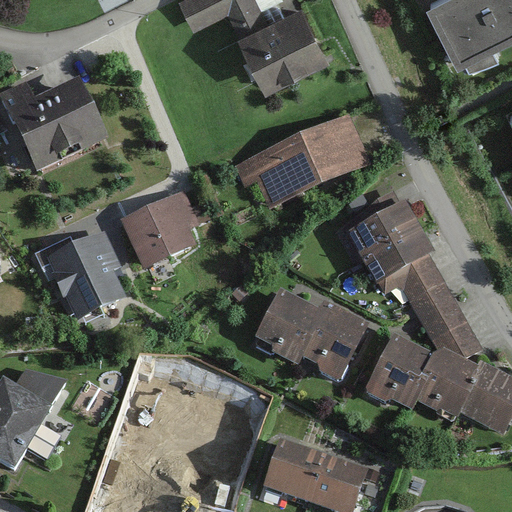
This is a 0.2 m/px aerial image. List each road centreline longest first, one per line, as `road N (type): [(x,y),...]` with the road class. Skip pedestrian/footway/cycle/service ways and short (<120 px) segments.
road 1 (residential): [(511,327),(408,139),(344,0)]
road 2 (residential): [(160,0),(70,41),(0,37)]
